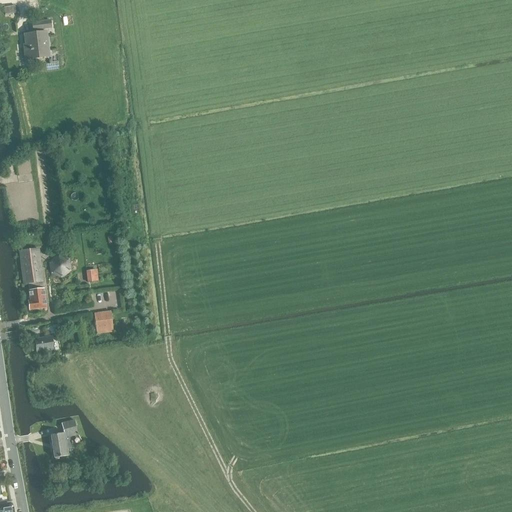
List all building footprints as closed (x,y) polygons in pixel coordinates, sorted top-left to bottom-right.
[(5,15),(16,13),(14,5),(3,8),(5,15)] [(33,31),(51,29),(50,21),(32,23),(33,31)] [(25,60),(49,57),(46,32),(24,35),(26,50),(24,50),(25,60)] [(46,253),(51,255),(55,245),(50,243),(46,253)] [(46,308),(43,289),(42,281),(38,249),(19,252),(23,284),(28,283),(29,290),(28,291),(30,301),(27,301),(27,302),(26,304),(27,308),(28,309),(28,310),(46,308)] [(70,275),(71,256),(51,255),(50,274),(70,275)] [(87,283),(98,282),(96,270),(85,271),(87,283)] [(96,334),(113,332),(110,312),(94,314),(96,334)] [(71,338),(68,339),(69,347),(82,345),(79,326),(70,327),(71,338)] [(36,353),(53,350),(51,337),(34,339),(36,353)] [(65,437),(78,434),(74,420),(61,424),(64,433),(50,435),(54,458),(68,456),(65,437)] [(2,501),(0,501),(0,511),(13,511),(13,507),(12,507),(7,508),(3,509),(2,501)]
